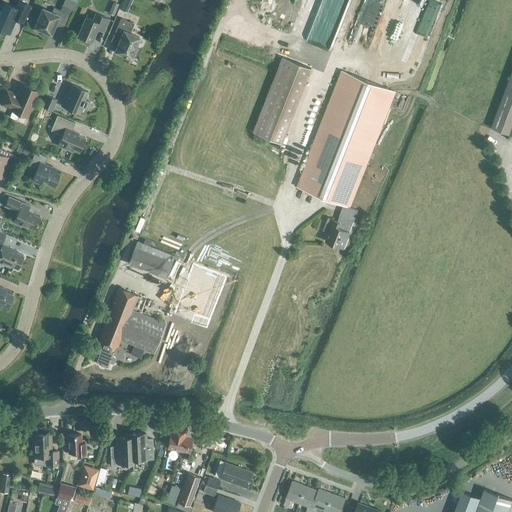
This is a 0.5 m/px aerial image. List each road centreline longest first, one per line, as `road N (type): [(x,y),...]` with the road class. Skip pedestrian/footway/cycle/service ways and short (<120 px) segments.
road 1 (residential): [(0,60),(65,59),(95,70),(114,115),(113,141),(62,208),(0,364)]
road 2 (residential): [(0,413),(161,414),(251,432),(283,451)]
road 3 (secondary): [(283,451),(425,431),(459,415),(511,368)]
